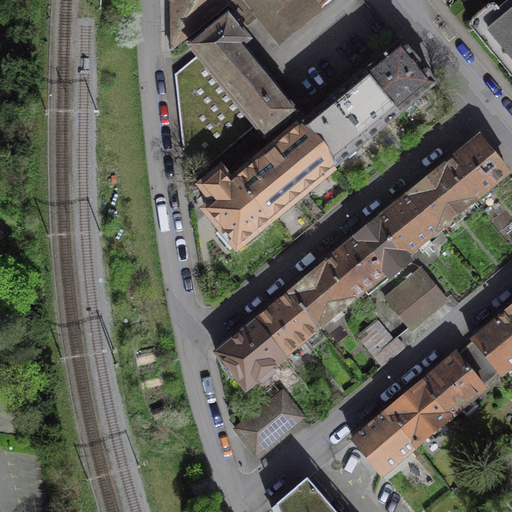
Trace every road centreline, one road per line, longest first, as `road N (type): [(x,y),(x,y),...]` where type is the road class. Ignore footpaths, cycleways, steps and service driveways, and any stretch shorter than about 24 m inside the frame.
road 1 (residential): [(191,341),(484,101)]
road 2 (residential): [(511,278),(234,503)]
road 3 (residential): [(150,0),(169,227),(191,341)]
road 4 (residential): [(191,341),(234,503)]
road 5 (residential): [(404,0),(484,101)]
